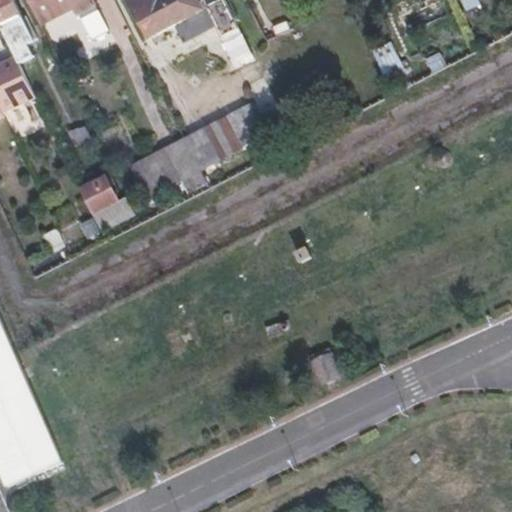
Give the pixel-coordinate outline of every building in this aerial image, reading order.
[(0,0),(0,24),(16,58),(19,64),(33,57),(27,44),(16,22),(23,19),(13,0),(0,0)] [(28,0),(42,26),(75,9),(70,0),(28,0)] [(70,0),(75,9),(76,8),(93,41),(110,32),(93,0),(70,0)] [(132,0),(131,1),(150,38),(203,10),(197,0),(132,0)] [(237,68),(254,60),(224,0),(223,0),(207,8),(237,68)] [(479,0),(460,0),(464,11),(481,5),(479,0)] [(23,19),(16,22),(27,44),(37,39),(26,17),(23,19)] [(305,55),(264,76),(287,120),(309,109),(302,94),(320,85),(305,55)] [(19,64),(16,58),(0,65),(0,108),(3,114),(36,98),(19,64)] [(270,129),(287,120),(264,76),(246,84),(267,125),(268,125),(270,129)] [(252,108),(228,120),(242,146),(265,134),(252,108)] [(240,143),(243,151),(244,150),(242,146),(228,120),(228,118),(185,140),(196,161),(198,165),(240,143)] [(86,128),(70,136),(76,147),(92,139),(86,128)] [(162,179),(196,161),(185,140),(151,157),(162,179)] [(202,171),(243,151),(240,143),(198,165),(202,171)] [(152,184),(162,179),(151,157),(141,162),(152,184)] [(182,181),(202,171),(198,165),(196,161),(162,179),(152,184),(157,194),(182,181)] [(144,189),(152,184),(141,162),(132,167),(144,189)] [(208,184),(202,171),(182,181),(189,194),(208,184)] [(106,177),(83,189),(95,212),(118,200),(106,177)] [(157,194),(152,184),(144,189),(148,198),(157,194)] [(127,198),(118,200),(95,212),(93,214),(101,231),(135,215),(127,198)] [(52,252),(65,247),(58,228),(45,233),(52,252)] [(312,258),(308,249),(298,255),(302,263),(312,258)] [(0,308),(0,463),(11,489),(67,463),(19,353),(0,308)] [(292,330),(289,322),(268,329),(271,337),(292,330)] [(312,357),(322,385),(341,379),(331,350),(312,357)]
